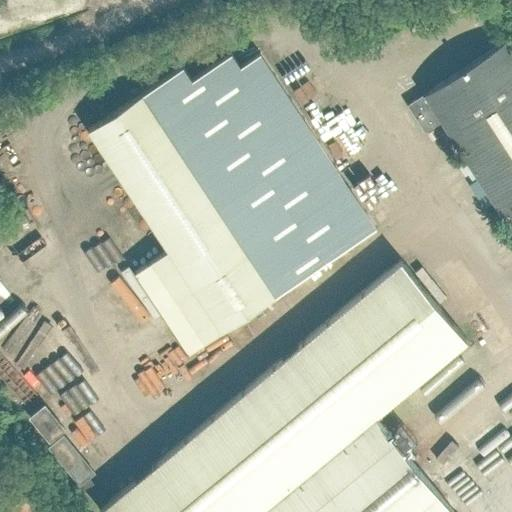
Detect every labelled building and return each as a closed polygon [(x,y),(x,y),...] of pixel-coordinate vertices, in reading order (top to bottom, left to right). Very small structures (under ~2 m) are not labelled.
[(511,49),(505,39),(423,91),(423,92),(406,103),(424,130),(441,119),(511,228),(511,49)] [(249,251),(277,291),(375,226),(259,51),(239,65),(230,52),(191,78),(182,64),(87,126),(167,247),(193,285),(249,251)] [(0,120),(0,143),(9,157),(34,142),(15,112),(0,120)] [(13,164),(23,181),(39,171),(29,154),(13,164)] [(193,285),(167,247),(133,269),(187,350),(277,291),(249,251),(193,285)] [(449,511),(454,508),(374,411),(465,335),(402,259),(311,335),(110,502),(101,509),(103,511),(449,511)] [(473,383),(450,404),(457,411),(480,390),(473,383)] [(49,439),(65,426),(44,401),(28,414),(49,439)] [(114,457),(104,446),(110,440),(90,418),(72,435),(103,468),(114,457)] [(63,432),(48,444),(47,445),(79,483),(80,483),(89,476),(95,470),(63,432)] [(89,476),(80,483),(101,509),(110,502),(89,476)] [(0,503),(7,511),(27,511),(35,505),(13,480),(0,491),(0,503)]
